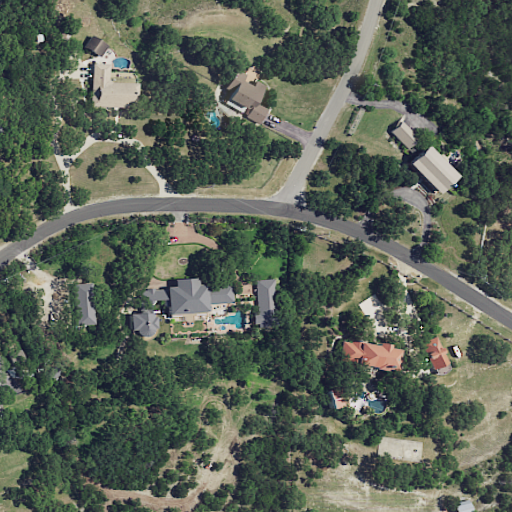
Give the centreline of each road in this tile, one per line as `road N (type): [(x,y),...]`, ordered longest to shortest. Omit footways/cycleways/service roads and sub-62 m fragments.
road 1 (residential): [(511,323),(385,244),(280,208),(142,202),(93,209),(0,257)]
road 2 (residential): [(280,208),(347,83),(379,0)]
